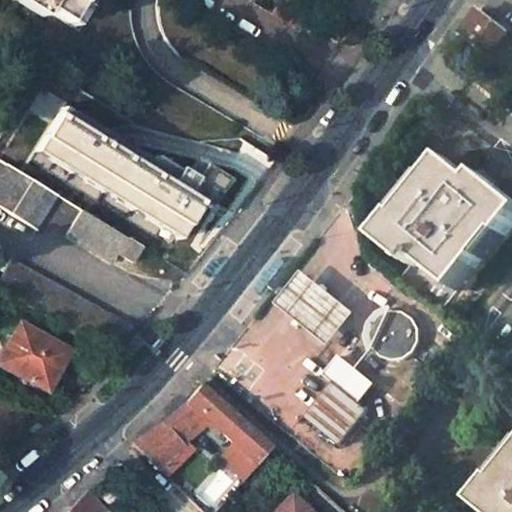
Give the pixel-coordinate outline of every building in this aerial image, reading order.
[(26,0),(65,23),(78,0),(26,0)] [(511,58),(511,57),(511,49),(504,43),(511,34),(499,24),(497,25),(495,27),(476,12),(469,21),(460,34),(511,76),(511,58)] [(146,161),(59,108),(32,151),(177,240),(198,204),(206,209),(224,179),(199,164),(191,177),(183,172),(181,175),(150,156),(146,161)] [(478,179),(450,157),(404,214),(401,213),(381,238),(412,264),(401,278),(441,310),(504,232),(507,235),(511,228),(511,196),(497,185),(483,173),(478,179)] [(0,177),(0,208),(34,230),(54,197),(6,168),(0,177)] [(64,238),(110,266),(116,255),(125,241),(79,213),(64,238)] [(125,241),(116,255),(129,263),(137,248),(125,241)] [(259,295),(286,263),(279,257),(277,259),(252,289),(256,292),(259,295)] [(208,279),(220,264),(214,259),(202,274),(208,279)] [(7,266),(0,278),(0,292),(114,354),(127,331),(7,266)] [(353,312),(301,270),(287,288),(276,302),(327,344),(353,312)] [(377,350),(380,354),(384,357),(388,359),(392,360),(397,360),(402,360),(406,358),(410,356),(414,353),(417,349),(420,345),(421,341),(422,336),(422,332),(421,327),(419,322),(416,318),(412,314),(407,312),(402,310),(397,310),(392,310),(386,313),(381,316),(377,320),(374,325),(373,330),(372,335),(372,340),(374,345),(377,350)] [(18,326),(0,360),(0,365),(45,390),(66,352),(18,326)] [(374,385),(340,357),(325,375),(333,381),(360,403),(374,385)] [(305,417),(341,447),(369,411),(360,403),(333,381),(305,417)] [(270,445),(226,405),(204,388),(198,385),(184,403),(208,424),(229,442),(253,463),(270,445)] [(157,426),(178,449),(208,424),(184,403),(157,426)] [(139,437),(130,444),(157,469),(178,449),(157,426),(152,429),(139,437)] [(253,463),(229,442),(216,457),(241,477),(253,463)] [(480,501),(491,511),(511,511),(511,468),(503,479),(500,477),(480,501)] [(69,511),(99,511),(93,506),(100,499),(91,490),(69,511)] [(313,511),(296,497),(280,511),(313,511)]
